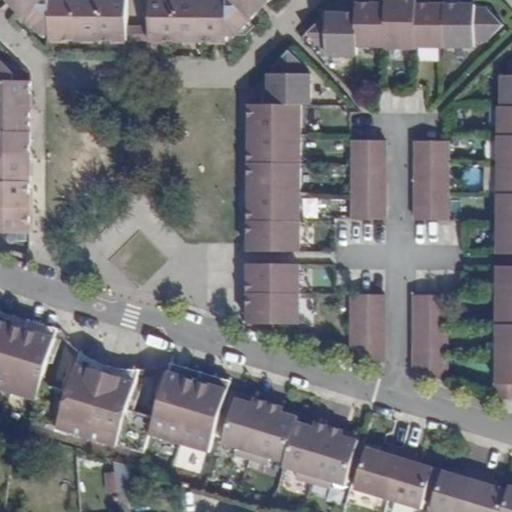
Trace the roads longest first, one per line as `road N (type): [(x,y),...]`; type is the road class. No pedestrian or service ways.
road 1 (residential): [(0,273),(392,395)]
road 2 (residential): [(389,91),(390,255)]
road 3 (residential): [(237,255),(390,255)]
road 4 (residential): [(390,255),(392,395)]
road 5 (residential): [(392,395),(511,431)]
road 6 (residential): [(390,255),(511,256)]
